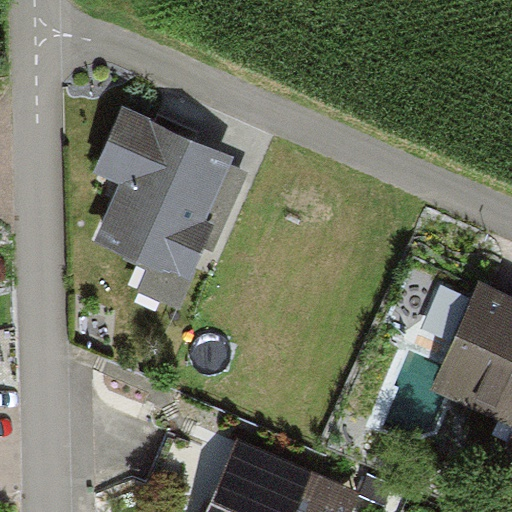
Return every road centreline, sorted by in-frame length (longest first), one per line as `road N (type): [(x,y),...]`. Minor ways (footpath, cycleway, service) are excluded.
road 1 (residential): [(35,32),(82,33),(511,220)]
road 2 (residential): [(43,511),(35,32)]
